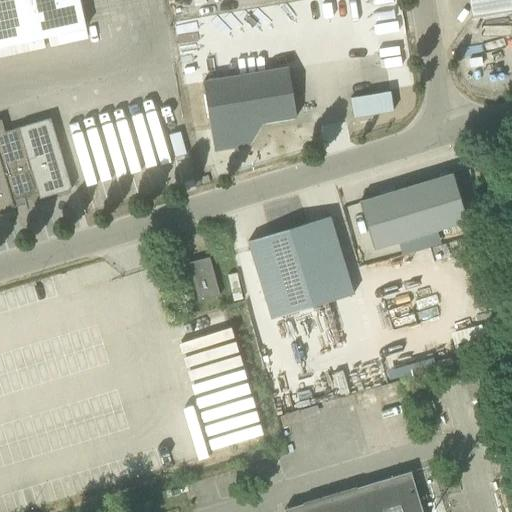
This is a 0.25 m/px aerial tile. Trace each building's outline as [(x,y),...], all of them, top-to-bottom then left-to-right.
[(0,0),(0,47),(86,29),(79,0),(0,0)] [(511,0),(469,0),(472,16),(511,9),(511,0)] [(203,82),(211,130),(215,152),(249,146),(263,123),(297,117),(288,68),(203,82)] [(390,91),(351,98),(355,118),(393,111),(390,91)] [(40,199),(71,190),(51,118),(5,132),(3,126),(0,126),(0,211),(14,207),(13,201),(38,193),(40,199)] [(467,222),(453,174),(359,202),(374,250),(467,222)] [(358,203),(349,205),(354,224),(362,222),(358,203)] [(353,294),(330,217),(248,241),(272,319),(353,294)] [(199,302),(220,296),(210,257),(188,263),(199,302)] [(460,364),(491,355),(485,334),(454,343),(460,364)] [(395,418),(372,422),(376,445),(399,441),(395,418)] [(422,511),(410,471),(284,510),(284,511),(422,511)]
